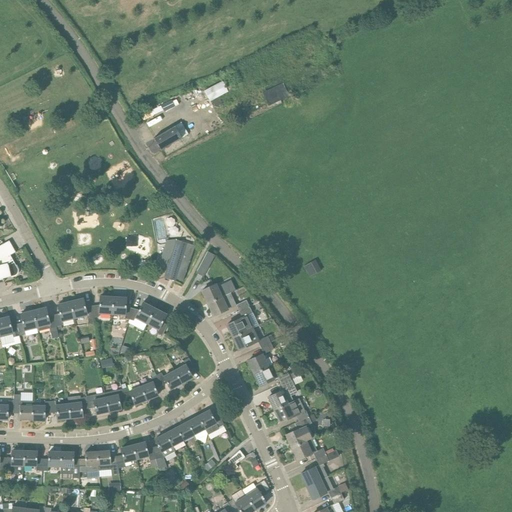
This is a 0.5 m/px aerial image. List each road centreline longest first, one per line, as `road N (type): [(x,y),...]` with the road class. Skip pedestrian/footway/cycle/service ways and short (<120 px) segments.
road 1 (residential): [(374,511),(349,414),(319,361),(275,301),(160,179),(40,0)]
road 2 (residential): [(0,437),(95,439),(128,431),(228,375)]
road 3 (residential): [(287,503),(228,375)]
road 4 (residential): [(52,285),(112,278),(176,300)]
